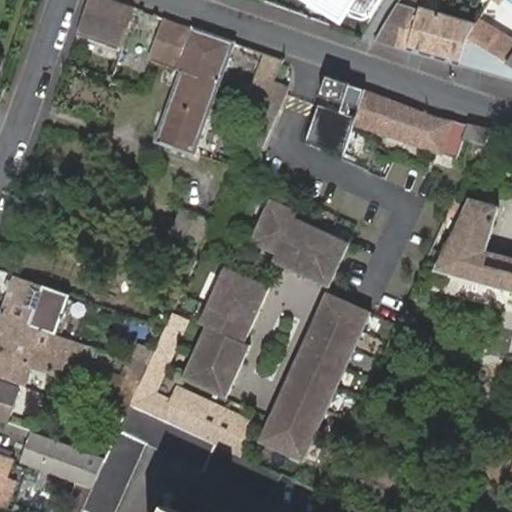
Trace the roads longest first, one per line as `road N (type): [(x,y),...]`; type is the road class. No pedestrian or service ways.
road 1 (residential): [(63,0),(0,181)]
road 2 (tertiary): [(183,5),(353,62)]
road 3 (tertiary): [(353,62),(511,116)]
